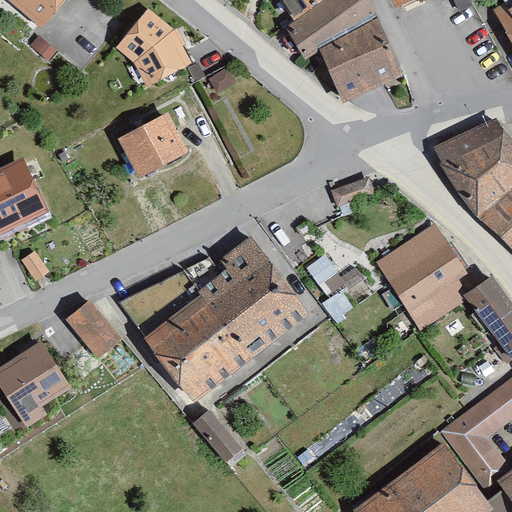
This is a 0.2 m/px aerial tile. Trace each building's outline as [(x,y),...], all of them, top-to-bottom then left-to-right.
[(70,0),(13,0),(47,28),(70,0)] [(378,14),(369,0),(291,0),(303,14),(293,21),(313,56),(329,46),(378,14)] [(511,0),(510,0),(499,8),(511,27),(511,0)] [(149,11),(122,41),(139,57),(151,80),(187,61),(172,30),(149,11)] [(405,69),(378,14),(329,46),(349,96),(405,69)] [(174,104),(121,129),(142,173),(195,148),(174,104)] [(511,188),(511,124),(503,114),(439,146),(465,194),(486,213),(511,188)] [(0,167),(0,232),(53,210),(29,155),(0,167)] [(511,188),(486,213),(511,238),(511,188)] [(471,271),(437,220),(382,256),(416,308),(471,271)] [(214,254),(124,299),(199,396),(314,305),(257,232),(225,252),(232,262),(225,267),(214,254)] [(348,273),(329,249),(310,264),(329,288),(348,273)] [(511,354),(511,314),(486,276),(465,291),(510,356),(511,354)] [(128,336),(98,300),(75,319),(105,355),(128,336)] [(48,338),(0,366),(0,381),(27,426),(52,411),(47,402),(76,384),(48,338)] [(511,425),(511,376),(444,427),(450,435),(487,485),(502,474),(511,467),(511,459),(496,437),(511,425)] [(199,422),(230,456),(248,440),(218,406),(199,422)] [(487,485),(450,435),(358,502),(365,511),(489,511),(501,503),(487,485)] [(511,467),(502,474),(511,487),(511,467)]
